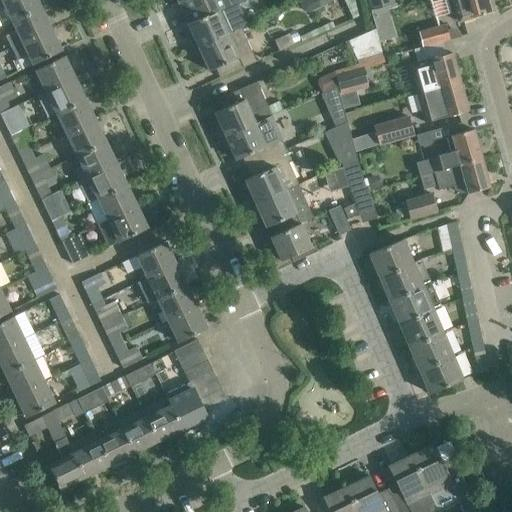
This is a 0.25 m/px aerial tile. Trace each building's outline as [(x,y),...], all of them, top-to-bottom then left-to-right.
[(36,0),(1,0),(11,21),(40,7),(36,0)] [(176,0),(178,3),(185,0),(189,10),(211,0),(176,0)] [(187,23),(198,47),(214,39),(226,33),(227,33),(217,11),(236,3),(234,0),(211,0),(189,10),(193,20),(187,23)] [(338,25),(355,17),(358,16),(353,0),(303,0),(298,2),(302,11),(307,13),(328,3),(338,25)] [(383,0),(367,0),(370,10),(385,6),(383,0)] [(489,0),(451,0),(458,21),(492,11),(489,0)] [(11,48),(51,28),(40,7),(11,21),(16,30),(5,36),(11,48)] [(445,25),(426,30),(396,38),(400,52),(449,39),(445,25)] [(256,61),(241,27),(227,33),(226,33),(214,39),(198,47),(208,70),(215,67),(219,77),(256,61)] [(18,71),(61,50),(51,28),(11,48),(16,59),(13,60),(18,71)] [(362,42),(351,47),(356,58),(357,59),(381,52),(380,47),(374,28),(358,35),(359,36),(362,42)] [(274,40),(278,51),(293,44),(288,34),(274,40)] [(422,93),(459,82),(451,52),(416,62),(421,77),(412,79),(416,93),(412,94),(412,96),(422,93)] [(34,70),(45,91),(74,77),(64,55),(34,70)] [(335,76),(337,86),(339,94),(364,88),(362,83),(366,82),(362,68),(335,76)] [(319,78),(316,82),(320,90),(323,92),(336,86),(337,86),(335,76),(333,71),(319,78)] [(85,98),(74,77),(45,91),(55,113),(85,98)] [(256,81),(216,99),(221,109),(214,112),(224,136),(271,115),(256,81)] [(7,82),(0,86),(0,112),(10,108),(7,102),(15,98),(7,82)] [(467,110),(459,82),(422,93),(426,108),(421,109),(424,122),(445,116),(446,116),(467,110)] [(336,86),(323,92),(328,103),(340,97),(339,94),(337,86),(336,86)] [(95,120),(85,98),(55,113),(65,134),(95,120)] [(13,115),(10,108),(0,112),(0,114),(10,135),(28,126),(21,111),(13,115)] [(271,115),(224,136),(235,159),(242,157),(246,166),(286,148),(271,115)] [(378,145),(413,135),(408,117),(373,127),(378,145)] [(65,134),(76,156),(105,141),(95,120),(65,134)] [(335,126),(323,131),(330,146),(350,136),(346,121),(335,126)] [(34,138),(28,126),(10,135),(20,156),(31,151),(28,145),(34,142),(32,139),(34,138)] [(424,174),(459,164),(481,158),(472,129),(451,135),(451,136),(447,137),(451,151),(430,157),(432,162),(422,164),(424,174)] [(366,148),(378,145),(375,132),(362,135),(366,148)] [(116,163),(105,141),(76,156),(86,177),(116,163)] [(251,195),(254,202),(269,196),(296,184),(286,161),(291,159),(286,148),(246,166),(251,177),(244,179),(251,195)] [(20,156),(30,178),(49,169),(42,154),(35,158),(31,151),(20,156)] [(489,187),(481,158),(459,164),(424,174),(419,175),(423,189),(437,185),(438,189),(453,185),(454,189),(458,192),(462,193),(467,192),(467,193),(489,187)] [(350,192),(365,188),(357,159),(342,163),(350,192)] [(116,163),(86,177),(96,199),(126,185),(116,163)] [(56,184),(49,169),(30,178),(41,199),(52,194),(48,187),(56,184)] [(3,209),(15,203),(4,181),(0,182),(0,208),(2,208),(3,209)] [(276,233),(299,223),(293,211),(306,206),(296,184),(269,196),(254,202),(265,227),(272,224),(276,233)] [(96,199),(107,221),(136,206),(126,185),(96,199)] [(436,211),(436,210),(431,193),(404,201),(409,219),(436,211)] [(52,194),(41,199),(51,221),(61,216),(70,212),(63,196),(55,200),(52,194)] [(25,225),(15,203),(3,209),(12,228),(7,230),(8,233),(25,225)] [(347,219),(358,214),(353,203),(343,208),(347,219)] [(107,221),(117,242),(147,228),(136,206),(107,221)] [(350,230),(340,208),(339,206),(328,211),(338,235),(350,230)] [(51,221),(62,242),(72,238),(61,216),(51,221)] [(451,248),(460,245),(455,218),(446,222),(451,248)] [(276,233),(270,236),(280,260),(290,256),(293,262),(317,251),(314,242),(308,245),(299,223),(276,233)] [(25,225),(8,233),(18,254),(24,251),(36,246),(25,225)] [(82,259),(72,238),(62,242),(72,264),(82,259)] [(378,275),(411,261),(402,239),(369,253),(378,275)] [(175,262),(164,241),(135,255),(146,276),(175,262)] [(451,248),(456,273),(465,270),(460,245),(451,248)] [(34,273),(46,267),(36,246),(24,251),(34,273)] [(388,298),(429,282),(419,258),(411,261),(378,275),(388,298)] [(146,276),(156,298),(185,284),(175,262),(146,276)] [(34,273),(29,275),(39,297),(56,288),(46,267),(34,273)] [(461,298),(470,295),(465,270),(456,273),(461,298)] [(104,282),(99,272),(81,282),(91,303),(100,298),(95,286),(104,282)] [(398,322),(431,308),(440,305),(429,282),(388,298),(398,322)] [(156,298),(167,319),(196,306),(185,284),(156,298)] [(0,315),(10,311),(0,290),(0,315)] [(48,299),(58,320),(69,315),(59,294),(48,299)] [(461,298),(466,323),(475,319),(470,295),(461,298)] [(91,303),(102,325),(120,316),(113,300),(103,304),(100,298),(91,303)] [(196,306),(167,319),(177,342),(206,328),(196,306)] [(398,322),(408,345),(441,331),(431,308),(398,322)] [(68,342),(79,336),(69,315),(58,320),(68,342)] [(0,322),(0,348),(23,337),(13,316),(0,322)] [(120,316),(102,325),(112,346),(121,341),(117,332),(126,328),(120,316)] [(466,323),(471,347),(480,344),(475,319),(466,323)] [(451,354),(441,331),(408,345),(418,368),(451,354)] [(75,355),(78,363),(89,358),(79,336),(68,342),(69,343),(61,347),(67,358),(75,355)] [(0,348),(0,363),(4,372),(34,358),(23,337),(0,348)] [(173,350),(178,360),(202,349),(197,339),(173,350)] [(121,341),(112,346),(123,368),(141,359),(134,345),(125,349),(121,341)] [(476,373),(485,371),(480,344),(471,347),(476,373)] [(202,349),(178,360),(183,370),(206,359),(202,349)] [(429,393),(462,379),(451,354),(418,368),(429,393)] [(4,372),(14,394),(44,380),(34,358),(4,372)] [(100,380),(89,358),(68,368),(79,391),(100,380)] [(183,370),(188,380),(211,369),(206,359),(183,370)] [(125,375),(130,385),(154,373),(149,363),(133,371),(125,375)] [(189,382),(192,390),(216,378),(211,369),(188,380),(189,382)] [(101,387),(106,397),(130,385),(125,375),(116,380),(101,387)] [(192,390),(194,393),(198,399),(221,388),(216,378),(192,390)] [(55,402),(44,380),(14,394),(25,416),(55,402)] [(206,417),(203,410),(198,399),(194,393),(192,390),(189,382),(164,394),(165,397),(170,405),(181,429),(206,417)] [(77,399),(81,408),(106,397),(101,387),(77,399)] [(198,399),(203,410),(226,398),(221,388),(198,399)] [(170,405),(165,397),(142,408),(157,441),(181,429),(170,405)] [(52,411),(57,420),(81,408),(77,399),(52,411)] [(157,441),(142,408),(117,420),(121,429),(133,453),(157,441)] [(47,425),(63,457),(48,464),(60,488),(63,492),(75,486),(74,481),(84,477),(68,444),(57,420),(52,411),(36,419),(41,428),(47,425)] [(133,453),(121,429),(97,440),(109,464),(110,464),(113,468),(125,462),(123,457),(133,453)] [(93,432),(68,444),(84,477),(109,464),(97,440),(93,432)] [(456,469),(447,473),(433,444),(410,455),(431,498),(438,511),(439,511),(458,503),(462,511),(478,511),(456,466),(455,467),(456,469)] [(431,498),(410,455),(387,466),(408,509),(431,498)] [(398,511),(388,490),(387,491),(378,495),(368,475),(345,486),(357,511),(398,511)] [(357,511),(345,486),(323,497),(330,511),(357,511)]
